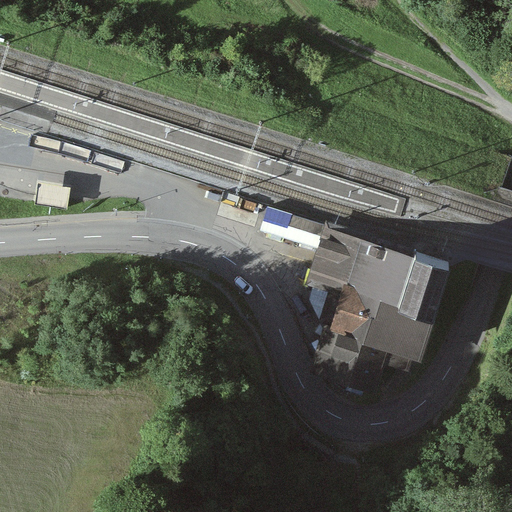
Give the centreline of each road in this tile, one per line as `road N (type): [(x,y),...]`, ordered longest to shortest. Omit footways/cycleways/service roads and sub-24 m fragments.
road 1 (tertiary): [(511,210),(475,318),(439,385),(420,406),(382,424),(336,417),(319,404),(301,385),(260,288),(215,252),(131,235),(0,243)]
road 2 (track): [(511,115),(401,0)]
